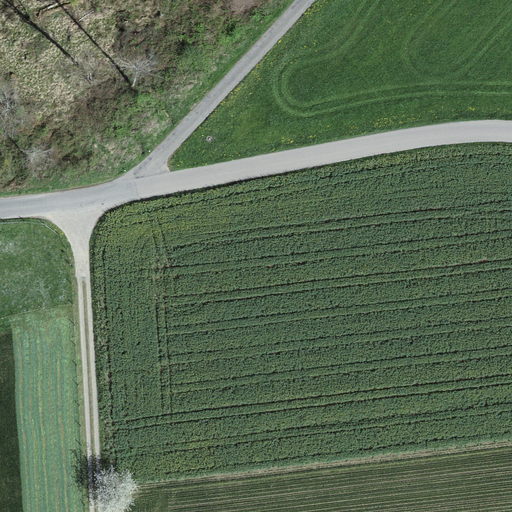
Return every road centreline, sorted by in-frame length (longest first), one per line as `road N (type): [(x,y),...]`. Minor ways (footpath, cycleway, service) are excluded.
road 1 (tertiary): [(131,192),(307,155),(511,130)]
road 2 (track): [(96,511),(72,201)]
road 3 (unclassified): [(309,0),(131,192)]
road 4 (tertiary): [(0,209),(131,192)]
